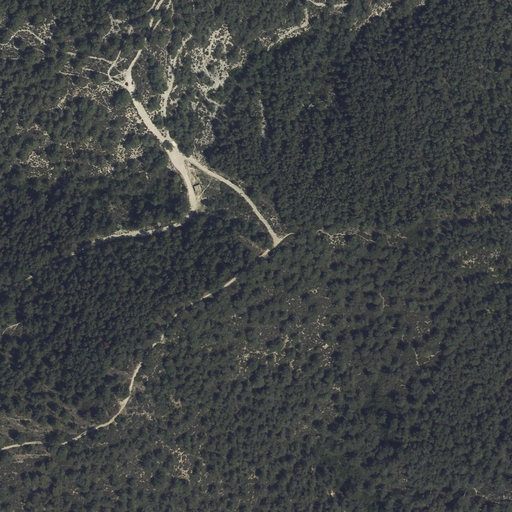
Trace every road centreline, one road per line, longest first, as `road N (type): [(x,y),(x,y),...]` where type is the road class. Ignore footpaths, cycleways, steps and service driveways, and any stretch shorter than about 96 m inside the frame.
road 1 (track): [(172,152),(189,184),(190,215),(165,229),(89,246),(0,291)]
road 2 (track): [(172,152),(137,106),(128,73),(161,0)]
road 3 (track): [(172,152),(234,186),(277,239)]
